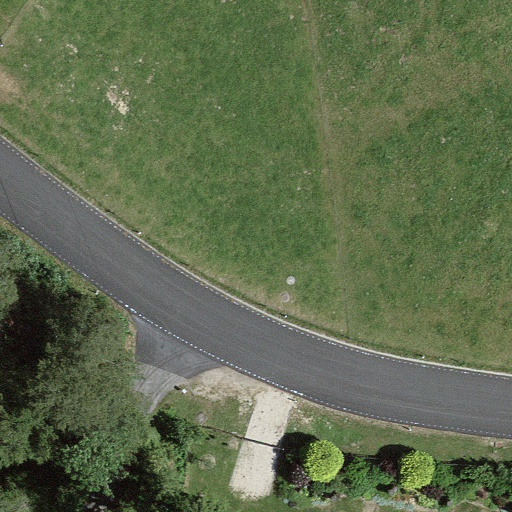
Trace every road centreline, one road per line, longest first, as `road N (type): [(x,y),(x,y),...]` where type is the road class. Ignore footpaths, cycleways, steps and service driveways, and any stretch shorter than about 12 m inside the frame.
road 1 (tertiary): [(511,403),(346,380),(225,330),(0,175)]
road 2 (unknown): [(225,330),(147,511)]
